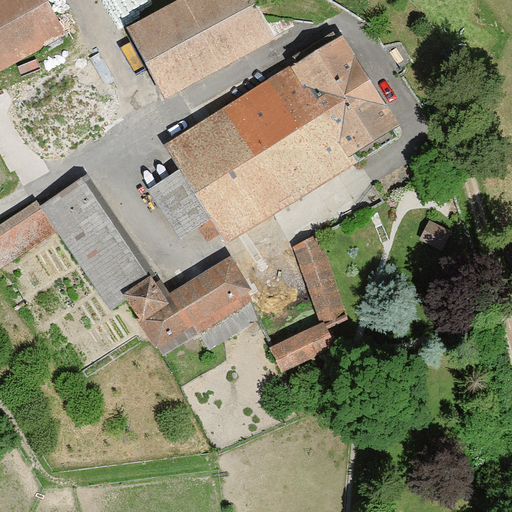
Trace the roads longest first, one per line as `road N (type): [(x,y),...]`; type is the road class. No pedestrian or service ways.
road 1 (track): [(101,153),(181,274),(253,245),(409,151),(414,119),(353,28),(330,32)]
road 2 (track): [(0,207),(330,32)]
road 3 (track): [(511,351),(457,143),(412,131)]
road 4 (track): [(149,128),(88,0)]
